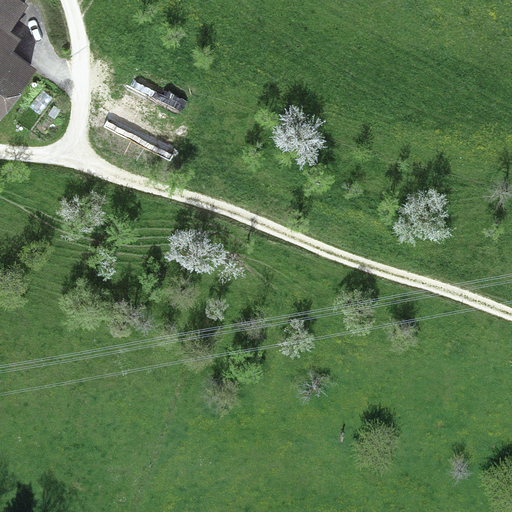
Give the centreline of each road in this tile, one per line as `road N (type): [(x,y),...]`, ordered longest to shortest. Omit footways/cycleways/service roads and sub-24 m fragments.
road 1 (track): [(71,146),(93,167),(511,313)]
road 2 (track): [(63,0),(76,73),(71,146),(0,151)]
